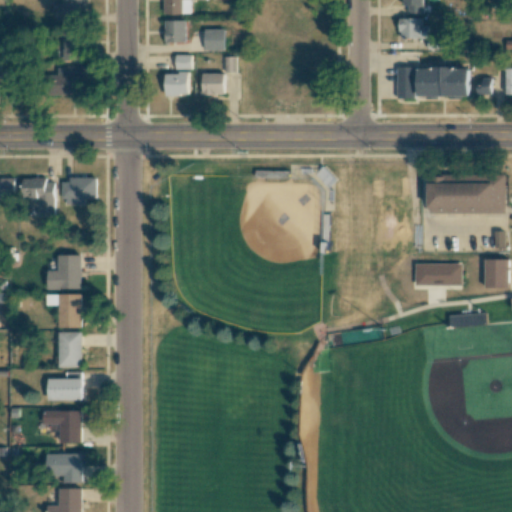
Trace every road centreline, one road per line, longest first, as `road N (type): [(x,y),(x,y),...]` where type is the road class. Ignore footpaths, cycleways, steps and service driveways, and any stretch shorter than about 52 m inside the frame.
road 1 (tertiary): [(511,139),(0,139)]
road 2 (tertiary): [(124,139),(126,511)]
road 3 (residential): [(354,0),(356,142)]
road 4 (residential): [(123,0),(124,139)]
